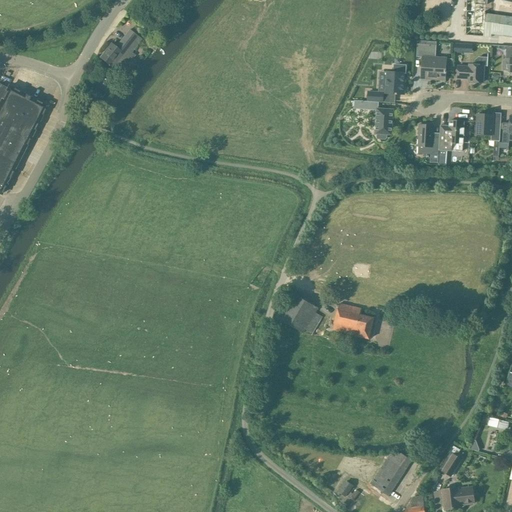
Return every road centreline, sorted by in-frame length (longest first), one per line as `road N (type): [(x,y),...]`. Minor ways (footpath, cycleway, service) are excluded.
road 1 (residential): [(331,511),(247,437),(246,400),(285,271)]
road 2 (tertiary): [(0,236),(54,139),(74,78)]
